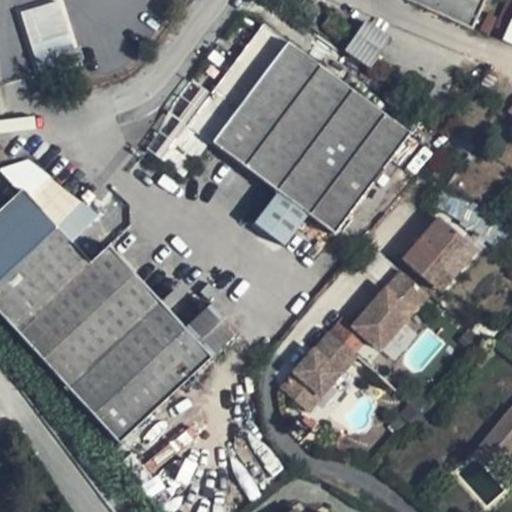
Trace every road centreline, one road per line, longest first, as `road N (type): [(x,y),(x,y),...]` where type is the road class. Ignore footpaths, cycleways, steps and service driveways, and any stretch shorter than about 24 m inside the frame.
road 1 (residential): [(416,212),(280,368),(274,394),(281,438),(296,461),(391,511)]
road 2 (unclassified): [(84,136),(93,154),(275,297)]
road 3 (unclassified): [(218,0),(142,99),(84,136)]
road 4 (residential): [(0,379),(94,511)]
